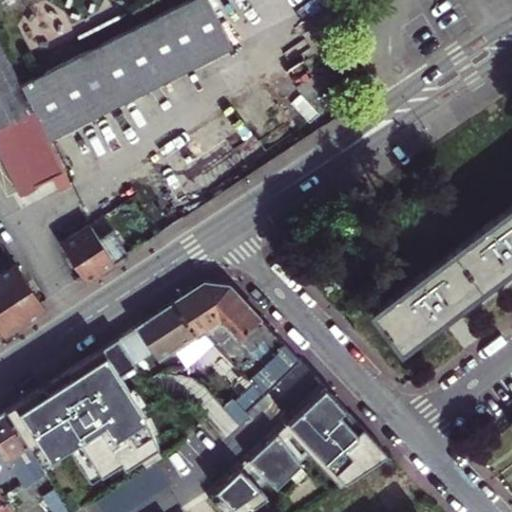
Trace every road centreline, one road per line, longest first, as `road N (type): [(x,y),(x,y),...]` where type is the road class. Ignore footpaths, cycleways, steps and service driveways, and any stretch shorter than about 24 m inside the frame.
road 1 (tertiary): [(222,230),(511,41)]
road 2 (residential): [(222,230),(411,432)]
road 3 (tertiary): [(0,376),(222,230)]
road 4 (residential): [(511,356),(411,432)]
